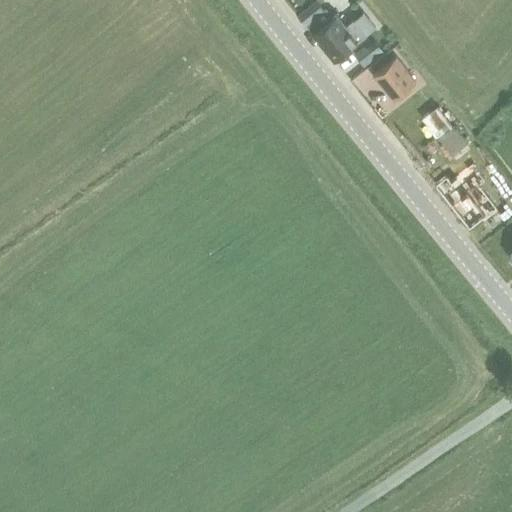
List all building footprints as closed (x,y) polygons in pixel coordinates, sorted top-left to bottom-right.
[(312,34),(334,60),(359,39),(365,33),(352,17),(345,23),(336,13),(333,16),(325,6),(322,9),(315,0),(314,0),(296,14),(304,23),(313,33),(312,34)] [(365,65),(376,55),(366,43),(354,53),(365,65)] [(407,74),(386,48),(376,55),(365,65),(386,91),(407,74)] [(441,111),(426,123),(437,136),(452,124),(441,111)] [(452,124),(437,136),(451,154),(466,142),(452,124)] [(452,180),(439,192),(469,229),(500,202),(485,180),(491,175),(488,170),(485,166),(456,189),(452,180)]
